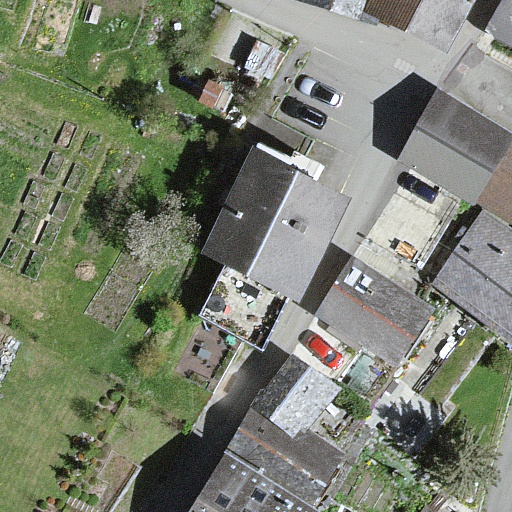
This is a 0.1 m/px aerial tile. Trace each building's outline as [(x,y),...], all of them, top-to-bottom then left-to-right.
[(294,0),(351,24),(354,17),(361,0),(294,0)] [(397,36),(412,0),(361,0),(354,17),(397,36)] [(469,0),(412,0),(397,36),(399,37),(445,57),(469,0)] [(511,0),(504,0),(487,30),(511,44),(511,0)] [(395,157),(464,202),(468,196),(506,138),(437,93),(395,157)] [(511,141),(506,138),(468,196),(511,223),(511,141)] [(341,188),(251,142),(197,248),(221,260),(196,310),(252,339),(273,298),(276,292),(285,297),(316,237),(341,188)] [(511,238),(483,218),(440,281),(511,330),(511,238)] [(372,275),(350,259),(314,312),(387,363),(424,310),(372,275)] [(288,435),(295,425),(300,429),(329,388),(286,358),(251,408),(288,435)] [(304,500),(337,455),(300,429),(295,425),(288,435),(251,408),(243,422),(229,448),(304,500)] [(312,511),(227,459),(202,499),(194,511),(312,511)]
